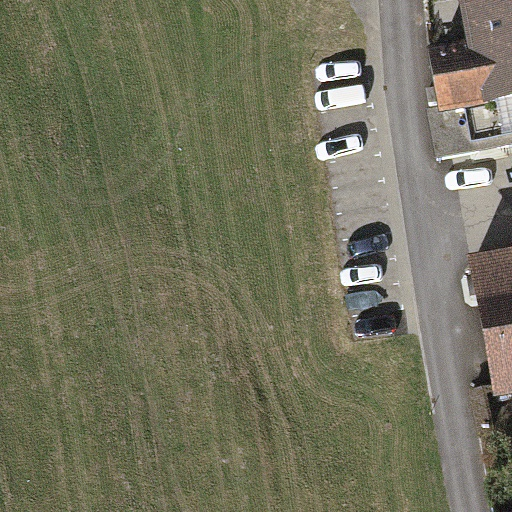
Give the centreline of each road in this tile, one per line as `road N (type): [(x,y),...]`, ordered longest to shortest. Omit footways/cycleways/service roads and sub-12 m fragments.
road 1 (residential): [(463,511),(411,226)]
road 2 (residential): [(411,226),(387,67),(386,0)]
